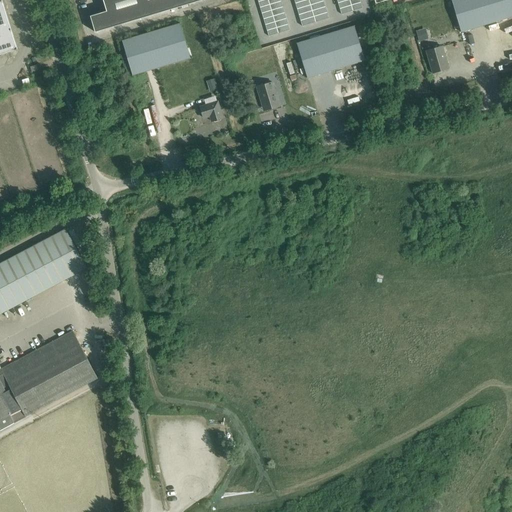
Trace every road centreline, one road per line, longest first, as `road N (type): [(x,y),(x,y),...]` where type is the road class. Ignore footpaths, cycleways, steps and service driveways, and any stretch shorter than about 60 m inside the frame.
road 1 (unclassified): [(96,190),(511,97)]
road 2 (unclassified): [(151,511),(96,190)]
road 3 (unclassified): [(96,190),(40,0)]
